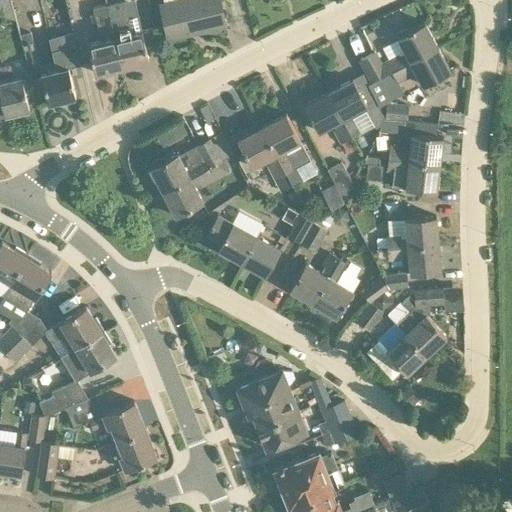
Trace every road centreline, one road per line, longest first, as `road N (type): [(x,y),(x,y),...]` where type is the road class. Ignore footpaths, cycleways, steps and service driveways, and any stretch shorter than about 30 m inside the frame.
road 1 (residential): [(126,292),(166,281),(200,290),(325,361),(419,452),(458,443),(486,385),(477,198),(486,0)]
road 2 (residential): [(21,201),(38,176),(381,0)]
road 3 (residential): [(126,292),(213,474)]
road 4 (residential): [(21,201),(96,256),(126,292)]
